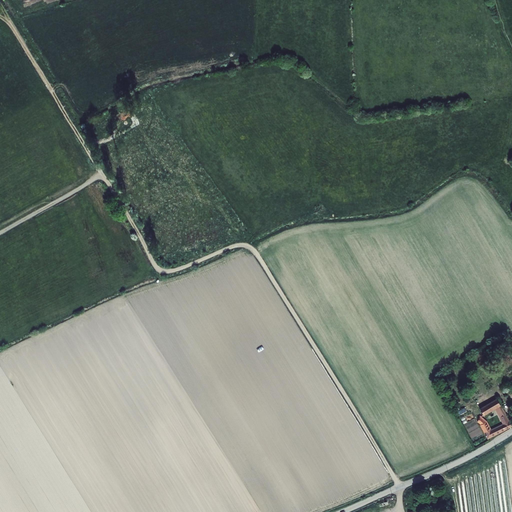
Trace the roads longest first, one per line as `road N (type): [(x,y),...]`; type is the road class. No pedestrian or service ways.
road 1 (track): [(0,1),(162,272),(249,238),(400,487)]
road 2 (unclassified): [(511,431),(343,511)]
